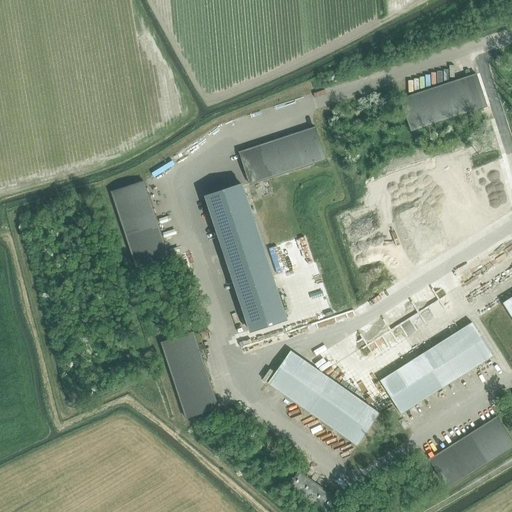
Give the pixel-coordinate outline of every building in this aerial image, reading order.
[(487,107),(476,74),(400,99),(411,132),(487,107)] [(315,126),(239,152),(250,185),(326,160),(315,126)] [(169,257),(143,180),(110,191),(135,268),(169,257)] [(243,187),(206,199),(215,226),(249,329),(286,317),(252,213),(243,187)] [(511,296),(502,302),(511,317),(511,296)] [(380,380),(401,413),(492,355),(471,322),(380,380)] [(219,408),(193,331),(160,342),(185,419),(219,408)] [(268,382),(357,445),(380,413),(291,350),(268,382)] [(429,460),(447,489),(511,447),(511,441),(497,417),(429,460)] [(327,511),(338,498),(298,470),(287,486),(323,511),(327,511)]
